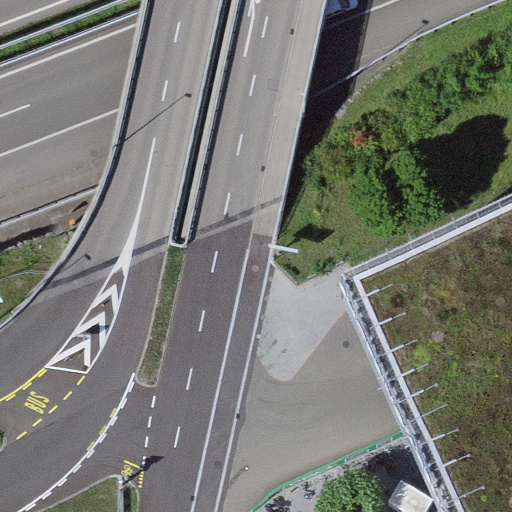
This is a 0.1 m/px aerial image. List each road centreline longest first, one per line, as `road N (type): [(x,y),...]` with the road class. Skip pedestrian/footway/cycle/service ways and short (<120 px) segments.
road 1 (tertiary): [(168,511),(271,0)]
road 2 (tertiary): [(156,136),(150,251),(115,364),(76,424),(0,484)]
road 3 (motorway): [(0,120),(313,0)]
road 4 (tertiary): [(156,136),(68,303),(0,367)]
road 5 (tertiary): [(185,0),(156,136)]
